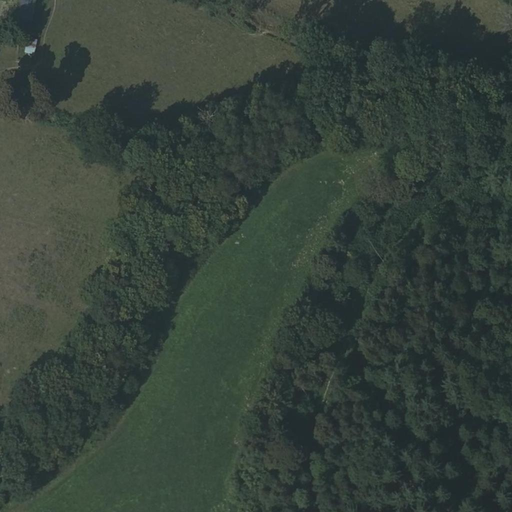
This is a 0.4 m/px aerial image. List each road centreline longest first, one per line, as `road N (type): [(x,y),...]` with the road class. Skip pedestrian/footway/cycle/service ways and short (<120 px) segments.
road 1 (track): [(318,511),(321,400),(371,293),(453,168),(511,133)]
road 2 (track): [(511,295),(434,356),(408,389),(399,466),(442,511)]
